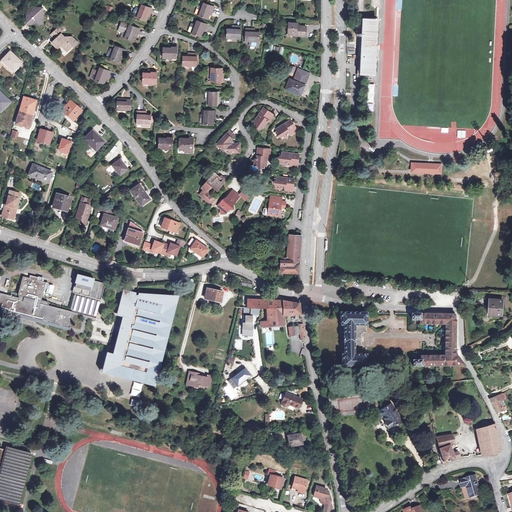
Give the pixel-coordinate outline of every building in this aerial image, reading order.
[(200,7),(198,13),(197,15),(207,19),(209,15),(210,12),(212,13),(214,7),(202,2),(200,7)] [(140,4),(138,8),(135,16),(135,17),(145,21),(147,16),(148,14),(150,14),(152,8),(140,4)] [(28,16),(26,18),(26,23),(38,24),(43,19),(43,16),(41,14),(43,13),(43,7),(30,7),(26,12),(26,15),(28,16)] [(363,18),(361,55),(360,74),(373,75),(376,18),(363,18)] [(194,25),(191,31),(191,32),(201,37),(202,32),(203,30),(205,31),(207,24),(195,20),(194,25)] [(289,23),(288,32),(297,33),(296,35),(305,36),(306,26),(297,26),(298,23),(289,23)] [(128,24),(126,29),(123,35),(123,37),(133,41),(135,36),(136,34),(137,35),(140,29),(128,24)] [(226,38),(228,38),(235,39),(240,39),(241,26),(235,26),(234,27),(231,27),(227,27),(226,38)] [(50,34),(54,38),(55,37),(56,38),(55,39),(52,42),(57,48),(60,45),(66,52),(71,47),(72,47),(78,43),(72,37),(69,39),(66,39),(61,33),(60,34),(59,33),(61,31),(58,27),(50,34)] [(245,41),(249,41),(258,42),(259,31),(254,30),(252,30),(252,28),(245,28),(245,41)] [(114,45),(112,50),(109,56),(109,57),(119,61),(121,57),(121,54),(123,55),(126,49),(114,45)] [(163,58),(165,58),(171,58),(176,59),(177,45),(171,45),(171,47),(167,47),(163,47),(163,58)] [(14,67),(16,68),(16,69),(21,63),(10,52),(1,61),(11,70),(14,67)] [(183,66),(185,66),(191,66),(196,66),(197,53),(191,53),(191,55),(188,55),(183,54),(183,66)] [(98,66),(96,71),(94,77),(93,79),(103,83),(105,79),(106,76),(108,77),(110,71),(98,66)] [(211,70),(211,75),(210,81),(223,82),(223,75),(221,75),(222,73),(222,68),(211,68),(211,70)] [(290,79),(286,88),(290,89),(290,91),(301,95),(310,74),(298,69),(293,80),(290,79)] [(142,83),(145,83),(151,83),(156,84),(157,71),(151,71),(151,72),(147,72),(143,72),(142,83)] [(207,93),(207,100),(207,105),(219,105),(220,99),(218,99),(218,97),(219,92),(207,91),(207,93)] [(0,92),(0,111),(0,112),(10,102),(0,92)] [(28,128),(36,100),(23,97),(15,125),(28,128)] [(123,109),(127,109),(130,109),(131,100),(117,99),(117,110),(122,110),(123,109)] [(64,115),(72,122),(74,120),(74,119),(81,111),(70,101),(62,110),(65,113),(64,115)] [(260,116),(258,115),(254,121),(256,123),(257,127),(261,126),(263,128),(264,126),(266,126),(266,122),(267,120),(270,121),(275,115),(264,107),(260,112),(261,115),(260,116)] [(202,110),(202,116),(202,121),(202,123),(213,124),(213,120),(214,117),(215,117),(216,111),(202,110)] [(137,124),(142,124),(148,125),(150,125),(150,121),(151,117),(151,113),(146,113),(143,113),(144,111),(137,111),(137,124)] [(284,126),(283,124),(277,128),(279,131),(278,135),(282,136),(283,138),(285,137),(287,137),(287,134),(290,132),(291,134),(298,130),(291,119),(286,123),(286,125),(284,126)] [(45,138),(50,140),(52,133),(40,129),(37,141),(43,143),(45,138)] [(83,146),(88,151),(89,149),(93,153),(96,149),(103,142),(92,130),(84,139),(87,142),(83,146)] [(235,135),(229,130),(226,134),(224,136),(217,143),(224,149),(225,149),(227,152),(228,151),(229,152),(240,151),(239,143),(235,143),(230,143),(229,142),(231,139),(235,135)] [(158,148),(160,148),(167,148),(172,148),(173,136),(166,135),(166,137),(163,137),(159,137),(158,148)] [(184,152),(193,153),(193,139),(180,138),(180,141),(179,145),(179,149),(185,149),(184,152)] [(72,142),(62,139),(58,150),(68,153),(72,142)] [(260,155),(257,155),(257,158),(253,160),(255,162),(255,164),(257,164),(260,167),(263,165),(267,165),(268,156),(270,156),(271,148),(258,147),(257,153),(260,153),(261,154),(260,155)] [(290,154),(290,152),(283,151),(282,154),(279,157),(281,160),(281,163),(283,163),(284,164),(287,162),(290,163),(290,165),(297,166),(299,154),(293,153),(291,155),(290,154)] [(119,176),(128,169),(120,159),(112,166),(119,176)] [(411,162),(411,171),(440,172),(440,163),(411,162)] [(45,179),(48,181),(51,174),(47,172),(46,173),(41,171),(42,169),(33,165),(29,175),(44,181),(45,179)] [(208,201),(213,196),(208,192),(213,186),(218,190),(223,183),(218,179),(216,181),(214,180),(216,177),(218,175),(214,172),(202,187),(204,189),(200,194),(208,201)] [(221,175),(218,179),(223,183),(227,179),(221,175)] [(285,179),(285,177),(278,176),(277,179),(274,182),(277,185),(276,187),(278,187),(280,189),(283,187),(286,187),(285,190),(293,191),(294,178),(288,177),(287,179),(285,179)] [(130,191),(134,198),(137,196),(142,204),(149,200),(139,184),(130,191)] [(217,205),(220,208),(221,213),(226,213),(229,208),(233,208),(233,204),(240,196),(233,190),(224,200),(223,199),(217,205)] [(14,208),(17,209),(20,194),(10,191),(5,206),(1,216),(12,219),(14,211),(13,211),(14,208)] [(67,210),(70,198),(57,194),(53,206),(67,210)] [(139,205),(140,206),(142,204),(137,196),(134,198),(135,199),(133,201),(137,207),(139,205)] [(281,207),(285,208),(286,202),(282,201),(271,199),(269,209),(268,214),(279,216),(281,207)] [(77,215),(74,223),(84,226),(86,218),(87,218),(89,210),(88,210),(90,206),(80,203),(76,215),(77,215)] [(99,205),(98,209),(102,211),(100,219),(102,219),(103,214),(104,214),(106,209),(106,208),(99,205)] [(112,211),(106,209),(104,214),(103,214),(102,219),(100,226),(114,230),(118,218),(111,216),(112,211)] [(495,230),(510,230),(510,209),(495,209),(495,230)] [(176,232),(180,223),(164,217),(161,226),(170,230),(175,232),(176,232)] [(130,222),(125,239),(128,240),(128,242),(139,245),(143,233),(140,233),(141,230),(130,222)] [(290,260),(281,260),(281,272),(299,272),(299,263),(301,235),(292,235),(290,258),(290,260)] [(152,245),(143,242),(142,248),(141,250),(151,253),(151,251),(155,252),(167,256),(168,253),(171,254),(176,255),(179,246),(170,243),(170,245),(164,243),(163,244),(154,241),(152,245)] [(202,257),(208,249),(196,241),(195,242),(192,246),(190,249),(202,257)] [(227,284),(230,277),(220,273),(217,280),(227,284)] [(74,287),(89,291),(90,287),(91,288),(93,281),(94,279),(78,274),(74,287)] [(40,303),(40,302),(41,301),(43,293),(45,284),(46,283),(45,282),(43,282),(38,280),(39,278),(31,276),(30,278),(23,277),(22,277),(18,295),(18,296),(18,298),(0,293),(0,294),(0,309),(68,327),(72,312),(40,303)] [(105,284),(93,281),(91,288),(90,287),(89,291),(74,287),(73,293),(100,300),(105,284)] [(49,294),(51,286),(45,284),(43,293),(49,294)] [(116,315),(120,316),(120,310),(123,309),(124,309),(126,309),(128,309),(129,309),(131,309),(132,310),(133,310),(135,311),(135,312),(136,312),(137,313),(139,308),(135,306),(134,305),(134,304),(134,303),(135,303),(136,303),(138,293),(134,293),(123,289),(116,315)] [(218,301),(219,297),(221,298),(223,292),(207,289),(205,298),(218,301)] [(145,382),(155,385),(175,297),(138,293),(136,303),(135,303),(134,303),(134,304),(134,305),(135,306),(139,308),(137,313),(136,312),(135,312),(135,311),(133,310),(132,310),(131,309),(129,309),(128,309),(126,309),(124,309),(123,309),(120,310),(120,316),(118,331),(119,331),(112,357),(111,363),(125,368),(137,370),(135,376),(146,378),(145,382)] [(489,314),(501,315),(503,300),(490,299),(489,314)] [(247,309),(258,309),(260,309),(267,309),(267,320),(260,321),(260,326),(284,325),(284,315),(300,314),(299,301),(291,300),(291,302),(283,301),(248,300),(247,305),(247,309)] [(80,331),(7,312),(6,314),(80,333),(80,331)] [(341,325),(344,325),(344,354),(342,354),(342,367),(366,367),(366,354),(354,354),(354,325),(366,325),(367,312),(341,312),(341,325)] [(419,320),(419,323),(445,324),(445,356),(421,356),(421,360),(413,360),(413,366),(464,365),(458,357),(455,355),(455,314),(412,313),(411,320),(419,320)] [(102,371),(145,382),(146,378),(135,376),(137,370),(125,368),(111,363),(112,357),(106,355),(102,371)] [(244,367),(231,378),(237,386),(251,376),(244,367)] [(187,385),(198,388),(198,385),(205,386),(209,387),(211,376),(207,375),(206,378),(198,376),(199,375),(189,373),(187,385)] [(282,402),(281,403),(282,404),(282,405),(283,406),(284,407),(286,407),(287,407),(288,406),(289,405),(289,404),(298,408),(302,399),(285,393),(282,402)] [(500,401),(505,399),(503,393),(490,399),(496,412),(504,409),(500,401)] [(349,397),(336,402),(341,414),(354,410),(349,397)] [(385,421),(383,421),(387,427),(388,426),(389,427),(394,424),(395,425),(402,421),(391,402),(379,409),(385,421)] [(429,433),(433,432),(431,424),(423,426),(425,434),(429,433)] [(479,429),(485,455),(498,453),(500,449),(495,424),(479,429)] [(290,446),(302,444),(300,433),(288,436),(290,446)] [(443,463),(454,459),(460,457),(458,451),(452,453),(450,446),(455,443),(453,434),(435,437),(443,463)] [(150,451),(151,446),(109,435),(108,441),(150,451)] [(0,499),(19,504),(32,455),(6,448),(6,450),(0,448),(0,499)] [(270,478),(268,485),(280,489),(283,479),(268,474),(267,477),(270,478)] [(462,487),(467,486),(470,497),(480,494),(475,476),(460,481),(462,487)] [(298,489),(304,491),(307,480),(295,477),(291,490),(297,492),(297,491),(298,489)] [(323,511),(328,511),(331,503),(330,501),(331,501),(329,495),(328,495),(326,491),(325,489),(316,486),(313,496),(320,498),(321,503),(324,503),(325,506),(323,511)] [(235,511),(238,503),(234,502),(230,511),(235,511)]
